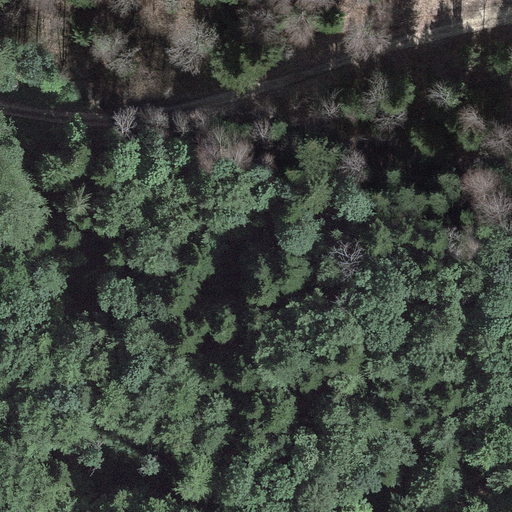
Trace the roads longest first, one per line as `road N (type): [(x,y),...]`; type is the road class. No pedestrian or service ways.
road 1 (track): [(0,420),(40,419),(182,488),(288,508),(431,499),(511,508)]
road 2 (track): [(0,92),(105,99),(215,93),(420,29),(511,15)]
